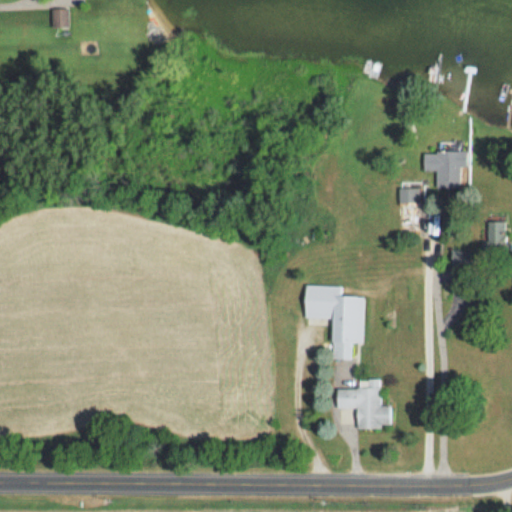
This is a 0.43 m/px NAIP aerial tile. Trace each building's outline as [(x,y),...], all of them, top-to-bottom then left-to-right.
[(436,185),(461,186),(462,150),(423,150),(423,170),(436,170),(436,185)] [(419,229),(419,186),(399,186),(399,229),(419,229)] [(485,253),(504,253),(504,220),(485,220),(485,253)] [(363,342),(363,295),(342,295),(342,285),(305,285),(304,317),(332,317),(331,358),(350,358),(351,342),(363,342)] [(356,427),(390,427),(389,405),(380,405),(380,387),(336,387),(336,408),(356,407),(356,427)]
